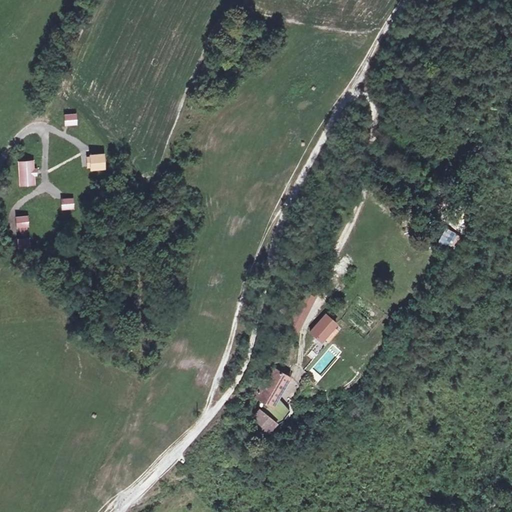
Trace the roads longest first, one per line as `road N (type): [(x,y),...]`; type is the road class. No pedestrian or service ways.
road 1 (track): [(407,0),(289,193),(230,378),(107,511)]
road 2 (track): [(361,75),(369,137),(361,201),(333,251)]
